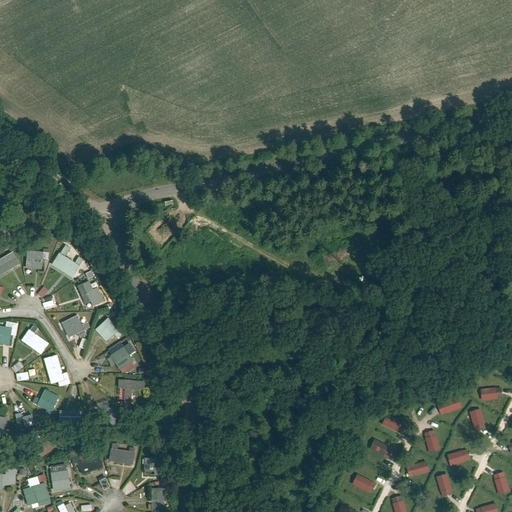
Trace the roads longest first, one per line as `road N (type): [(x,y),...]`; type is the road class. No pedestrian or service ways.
road 1 (unclassified): [(511,113),(143,191),(114,207)]
road 2 (unclassified): [(190,511),(191,398),(116,248),(114,207)]
road 3 (track): [(114,207),(0,131)]
